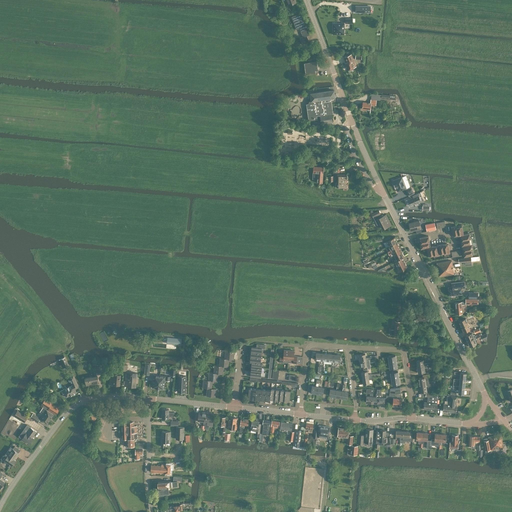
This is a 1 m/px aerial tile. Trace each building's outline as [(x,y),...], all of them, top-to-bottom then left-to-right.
[(310,36),(306,27),(303,21),(304,21),(301,14),(292,17),(297,30),(300,29),(303,38),(300,39),(302,45),(309,43),(307,37),(310,36)] [(344,35),(344,24),(333,24),(333,35),(344,35)] [(356,68),(353,61),(351,55),(344,58),(347,64),(346,64),(349,71),(356,68)] [(317,70),(316,63),(304,64),(305,75),(315,73),(315,71),(317,70)] [(333,115),(331,103),(336,102),(335,99),(334,91),(310,94),(311,101),(309,101),(308,105),(307,105),(309,121),(317,120),(317,117),(320,116),(321,125),(333,123),(332,115),(333,115)] [(376,106),(377,101),(381,102),(381,99),(390,101),(390,96),(382,95),(382,96),(372,95),(370,104),(363,103),(362,110),(371,111),(371,106),(376,106)] [(312,168),(312,170),(312,173),(316,174),(315,183),(321,184),(322,168),(312,168)] [(338,175),(338,183),(336,183),(336,188),(338,188),(348,188),(348,181),(347,181),(347,175),(338,175)] [(394,181),(395,185),(394,186),(396,189),(398,193),(406,189),(402,178),(394,181)] [(420,193),(416,195),(413,196),(414,198),(408,200),(411,207),(421,202),(419,197),(422,196),(420,193)] [(377,220),(381,228),(382,230),(391,225),(386,215),(377,220)] [(411,231),(421,229),(419,221),(413,223),(411,223),(410,223),(409,224),(411,231)] [(436,230),(434,224),(425,226),(427,232),(436,230)] [(387,241),(387,242),(384,243),(386,248),(389,247),(398,243),(395,237),(387,241)] [(386,249),(387,251),(388,253),(400,248),(398,243),(389,247),(386,249)] [(400,248),(388,253),(390,258),(391,258),(394,256),(402,252),(400,248)] [(394,256),(394,257),(391,258),(394,263),(395,263),(394,262),(396,261),(402,258),(403,258),(405,258),(402,252),(394,256)] [(397,267),(405,263),(403,258),(402,258),(396,261),(394,262),(395,263),(397,267)] [(438,278),(453,276),(451,262),(436,264),(438,278)] [(407,268),(405,263),(397,267),(399,272),(407,268)] [(460,292),(461,290),(464,290),(463,284),(452,285),(452,288),(451,289),(447,289),(448,298),(450,298),(451,299),(453,299),(454,298),(454,297),(460,297),(460,292)] [(416,323),(416,321),(429,322),(429,315),(415,314),(414,322),(416,323)] [(459,322),(461,328),(468,325),(467,323),(466,319),(459,322)] [(395,322),(394,331),(390,331),(390,336),(394,336),(400,337),(401,322),(395,322)] [(470,330),(469,327),(472,326),(475,325),(474,322),(471,324),(468,325),(461,328),(464,333),(470,330)] [(480,337),(479,335),(475,337),(474,336),(473,336),(472,334),(465,337),(468,343),(473,340),(479,338),(480,337)] [(473,340),(468,343),(470,348),(477,345),(476,343),(477,343),(477,341),(481,339),(482,342),(486,340),(487,334),(480,337),(479,338),(473,340)] [(251,352),(262,353),(263,351),(261,351),(262,349),(265,350),(265,346),(256,345),(256,348),(251,348),(251,352)] [(279,363),(283,363),(288,363),(289,351),(284,350),(283,357),(280,356),(279,363)] [(294,351),(289,351),(288,363),(296,364),(297,358),(293,358),(294,351)] [(224,359),(229,360),(234,361),(234,353),(225,352),(224,359)] [(59,360),(60,361),(63,370),(69,367),(65,358),(59,360)] [(219,367),(224,367),(228,368),(229,360),(224,359),(220,359),(219,367)] [(99,384),(98,376),(97,376),(96,374),(102,372),(101,366),(93,368),(95,377),(85,379),(86,387),(99,384)] [(213,374),(218,374),(223,375),(224,367),(219,367),(214,366),(213,374)] [(431,366),(417,368),(418,374),(425,373),(424,369),(431,368),(431,366)] [(364,373),(361,373),(362,379),(373,377),(375,377),(380,376),(380,374),(379,374),(375,375),(368,376),(367,372),(368,372),(368,369),(367,369),(363,370),(364,373)] [(136,387),(137,374),(127,373),(126,387),(136,387)] [(208,381),(213,382),(217,382),(218,374),(213,374),(209,373),(208,381)] [(420,386),(431,384),(431,382),(428,383),(428,378),(429,378),(428,374),(425,375),(423,376),(423,379),(419,379),(420,386)] [(110,375),(110,378),(109,385),(119,386),(120,376),(110,375)] [(180,375),(178,395),(185,396),(187,376),(180,375)] [(65,390),(62,391),(61,392),(63,395),(65,394),(66,398),(76,393),(74,390),(78,388),(73,377),(69,378),(72,386),(65,390)] [(202,388),(207,389),(212,389),(213,382),(208,381),(203,380),(202,388)] [(431,384),(420,386),(421,393),(426,392),(426,388),(429,388),(429,387),(432,387),(431,384)] [(464,388),(459,387),(456,387),(453,387),(453,389),(456,389),(456,390),(459,390),(458,395),(464,395),(464,388)] [(212,389),(207,389),(206,397),(215,398),(216,390),(212,389)] [(247,399),(255,400),(256,390),(248,389),(247,399)] [(378,400),(378,405),(384,405),(384,403),(386,403),(389,403),(389,398),(389,396),(386,396),(386,399),(385,399),(382,399),(382,395),(381,395),(381,393),(387,393),(388,390),(382,390),(381,389),(379,389),(379,395),(378,398),(378,400)] [(396,395),(390,394),(389,396),(389,398),(393,398),(392,406),(401,407),(402,399),(401,394),(396,395)] [(456,414),(456,406),(458,397),(451,397),(451,400),(450,400),(449,413),(456,414)] [(56,416),(60,410),(52,405),(53,404),(46,399),(41,406),(56,416)] [(31,416),(30,418),(38,424),(40,422),(41,421),(47,425),(54,416),(46,411),(43,409),(41,413),(44,415),(41,420),(33,414),(31,416)] [(174,418),(174,414),(169,414),(169,410),(162,410),(162,419),(169,420),(169,418),(174,418)] [(24,423),(28,418),(17,411),(14,416),(24,423)] [(199,414),(198,422),(204,423),(203,426),(205,426),(207,413),(204,413),(204,414),(199,414)] [(205,427),(205,430),(209,430),(210,423),(213,424),(213,422),(214,415),(209,415),(209,413),(207,413),(205,426),(205,427)] [(228,425),(226,425),(226,427),(226,428),(236,430),(237,426),(238,419),(229,418),(228,425)] [(239,433),(239,435),(242,435),(242,433),(243,429),(244,429),(244,426),(248,426),(249,420),(242,420),(241,420),(241,425),(240,425),(239,433)] [(252,421),(251,430),(256,431),(256,433),(258,434),(257,438),(259,438),(260,438),(260,434),(261,430),(262,425),(259,424),(260,422),(252,421)] [(261,430),(260,434),(269,436),(271,422),(264,421),(262,430),(261,430)] [(270,434),(274,434),(275,429),(279,429),(280,423),(272,422),(270,434)] [(137,427),(133,427),(133,423),(121,424),(121,440),(125,440),(125,442),(124,442),(124,447),(135,446),(134,439),(137,439),(137,430),(137,427)] [(281,423),(280,430),(281,430),(284,430),(284,432),(287,433),(288,431),(291,431),(292,424),(282,423),(281,423)] [(293,449),(306,451),(306,447),(307,444),(307,441),(308,434),(308,433),(314,434),(315,431),(315,430),(313,430),(313,426),(307,425),(306,425),(305,433),(304,432),(302,443),(303,432),(302,432),(295,431),(293,445),(293,447),(293,449)] [(314,434),(314,435),(314,440),(317,441),(318,435),(328,436),(329,428),(319,427),(318,431),(315,431),(314,434)] [(31,428),(22,440),(30,445),(34,439),(32,438),(36,433),(31,428)] [(184,440),(184,428),(176,428),(176,440),(184,440)] [(346,445),(351,446),(352,438),(347,437),(348,431),(338,430),(337,438),(347,439),(346,445)] [(365,436),(363,436),(358,436),(357,444),(364,445),(364,444),(372,444),(373,431),(366,430),(365,436)] [(376,438),(375,449),(379,449),(379,446),(384,446),(384,443),(386,444),(387,441),(387,439),(387,436),(386,435),(386,433),(386,432),(380,431),(380,432),(377,431),(376,438)] [(161,438),(161,447),(166,447),(166,442),(170,443),(171,432),(162,432),(162,438),(161,438)] [(404,446),(404,444),(405,441),(405,438),(410,438),(410,432),(403,432),(402,446),(404,446)] [(450,443),(449,449),(457,450),(458,437),(452,436),(451,443),(450,443)] [(469,446),(471,446),(471,449),(475,449),(475,446),(475,442),(480,443),(480,437),(475,437),(475,438),(470,437),(469,446)] [(490,441),(484,442),(486,454),(491,454),(491,451),(502,449),(501,437),(489,438),(490,441)] [(357,447),(352,447),(350,446),(350,450),(347,450),(347,455),(356,456),(357,447)] [(14,461),(18,454),(13,450),(4,462),(11,467),(16,462),(14,461)] [(171,474),(171,466),(162,465),(162,467),(152,466),(151,473),(166,474),(171,474)] [(172,482),(171,482),(159,484),(159,490),(158,490),(158,493),(159,493),(159,495),(160,495),(160,497),(165,496),(165,494),(171,493),(170,488),(172,488),(172,482)]
